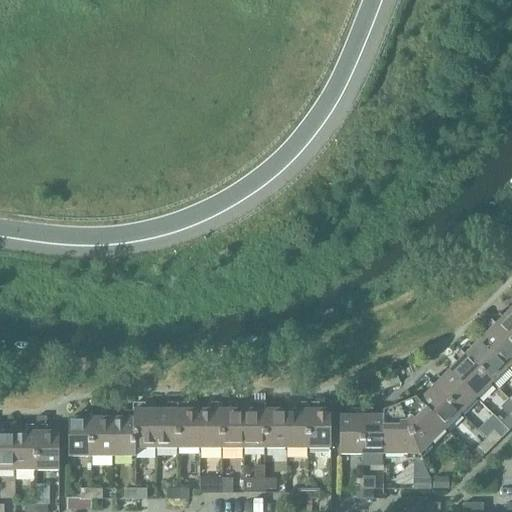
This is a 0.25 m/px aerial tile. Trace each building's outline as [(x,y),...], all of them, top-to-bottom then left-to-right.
[(497,314),(490,321),(511,342),(511,312),(511,311),(502,319),(497,314)] [(488,333),(480,341),(507,368),(511,362),(511,342),(490,321),(483,328),(488,333)] [(459,338),(452,345),(459,352),(467,345),(459,338)] [(467,345),(459,352),(491,384),(507,368),(480,341),(471,350),(467,345)] [(457,364),(449,372),(476,399),(491,384),(459,352),(453,359),(457,364)] [(428,383),(460,415),(476,399),(449,372),(440,380),(435,376),(428,383)] [(399,384),(396,374),(379,381),(383,390),(399,384)] [(422,376),(415,384),(422,390),(428,383),(422,376)] [(428,383),(422,390),(426,395),(419,402),(418,403),(445,430),(460,415),(428,383)] [(384,417),(384,455),(407,455),(406,460),(421,460),(422,462),(423,462),(422,460),(432,450),(428,446),(445,430),(418,403),(419,402),(415,399),(383,412),(383,417),(384,417)] [(133,405),(133,413),(134,413),(134,450),(135,450),(156,450),(156,412),(144,412),(144,405),(133,405)] [(167,412),(156,412),(156,450),(177,450),(177,405),(167,405),(167,412)] [(187,405),(177,405),(177,450),(199,449),(199,411),(187,412),(187,405)] [(211,411),(199,411),(199,449),(221,449),(221,405),(211,405),(211,411)] [(231,405),(221,405),(221,449),(242,449),(242,412),(231,412),(231,405)] [(254,412),(242,412),(242,449),(264,449),(264,405),(254,405),(254,412)] [(275,405),(264,405),(264,449),(286,449),(286,411),(275,411),(275,405)] [(297,411),(286,411),(286,449),(308,449),(308,405),(297,405),(297,411)] [(318,405),(308,405),(308,449),(330,449),(330,411),(318,411),(318,405)] [(362,455),(384,455),(384,417),(383,417),(372,417),(372,410),(362,411),(362,455)] [(339,455),(362,455),(362,411),(352,411),(352,417),(339,417),(339,455)] [(68,457),(91,457),(91,413),(81,413),(81,420),(68,420),(68,457)] [(91,457),(112,458),(112,420),(101,420),(101,413),(91,413),(91,457)] [(112,420),(112,458),(135,458),(135,450),(134,450),(134,413),(133,413),(124,413),(124,420),(112,420)] [(46,418),(36,418),(36,427),(46,427),(46,418)] [(3,427),(0,426),(0,471),(14,472),(14,434),(3,434),(3,427)] [(26,434),(14,434),(14,472),(36,472),(36,427),(26,427),(26,434)] [(46,427),(36,427),(36,472),(59,471),(59,434),(46,434),(46,427)] [(493,432),(485,440),(492,448),(501,439),(493,432)] [(492,448),(485,440),(478,447),(472,442),(464,449),(477,463),(492,448)] [(385,488),(385,465),(362,464),(361,487),(385,488)] [(447,477),(433,477),(433,489),(447,489),(447,477)] [(211,490),(220,490),(221,480),(211,480),(211,490)] [(221,480),(220,490),(233,490),(233,480),(221,480)] [(243,494),(264,494),(264,480),(243,480),(243,494)] [(264,480),(264,494),(276,494),(276,480),(264,480)] [(431,480),(413,480),(413,492),(431,492),(431,480)] [(91,500),(91,490),(80,490),(80,509),(91,509),(91,500)] [(102,490),(91,490),(91,500),(102,500),(102,490)] [(124,500),(135,500),(135,490),(124,490),(124,500)] [(135,490),(135,500),(146,500),(146,490),(135,490)] [(177,500),(177,490),(166,490),(166,500),(177,500)] [(188,490),(177,490),(177,500),(188,500),(188,490)] [(297,500),(305,500),(307,500),(307,490),(297,490),(297,500)] [(318,490),(307,490),(307,500),(311,500),(319,500),(318,490)] [(351,500),(361,500),(362,490),(351,490),(351,500)] [(362,490),(361,500),(373,500),(373,490),(362,490)]
